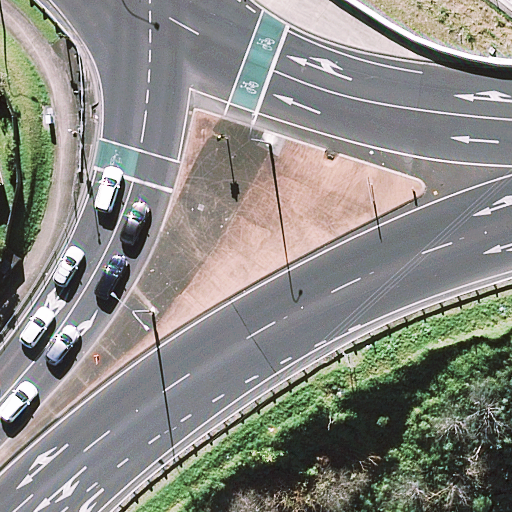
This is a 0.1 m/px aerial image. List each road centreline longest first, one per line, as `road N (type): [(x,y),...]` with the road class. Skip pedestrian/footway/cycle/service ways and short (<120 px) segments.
road 1 (trunk): [(511,208),(221,354),(18,511)]
road 2 (trunk): [(0,399),(90,281),(132,191),(150,84),(150,6)]
road 3 (trunk): [(511,120),(339,95),(272,72),(150,6)]
